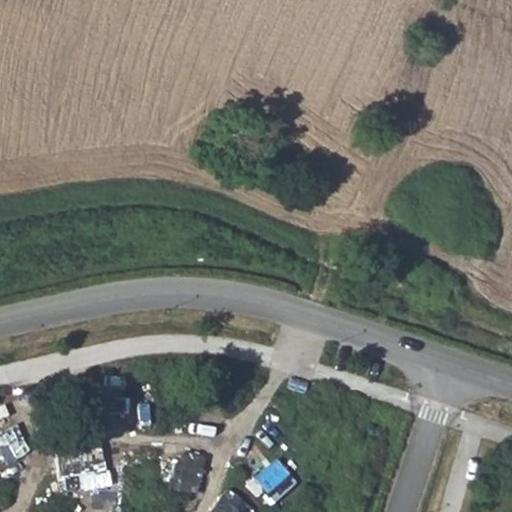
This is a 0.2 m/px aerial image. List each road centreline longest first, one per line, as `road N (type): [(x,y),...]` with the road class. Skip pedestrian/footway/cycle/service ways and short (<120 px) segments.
road 1 (unclassified): [(0,321),(112,296),(208,291),(289,308),(451,366)]
road 2 (unclassified): [(400,511),(451,366)]
